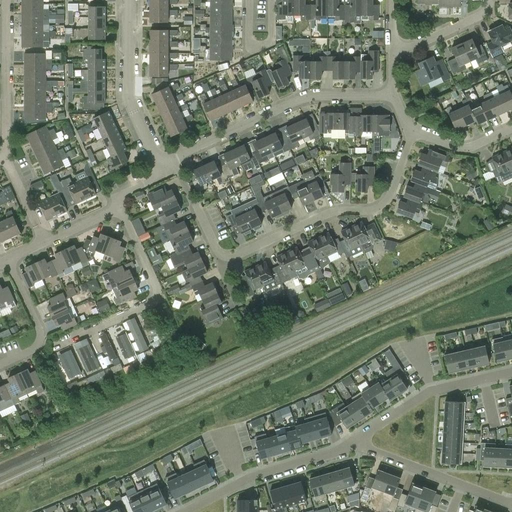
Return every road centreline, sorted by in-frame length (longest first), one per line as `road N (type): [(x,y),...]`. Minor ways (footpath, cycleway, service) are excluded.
road 1 (residential): [(220,261),(344,208),(383,202),(412,126)]
road 2 (residential): [(169,162),(295,101),(392,92)]
road 3 (residential): [(52,348),(155,300),(119,207)]
road 4 (residential): [(356,441),(243,480),(182,511)]
road 5 (residential): [(169,162),(155,155),(140,116),(129,0)]
road 6 (residential): [(511,372),(431,391),(356,441)]
road 7 (residential): [(356,441),(511,504)]
road 8 (residential): [(6,260),(39,331),(35,346),(0,364)]
